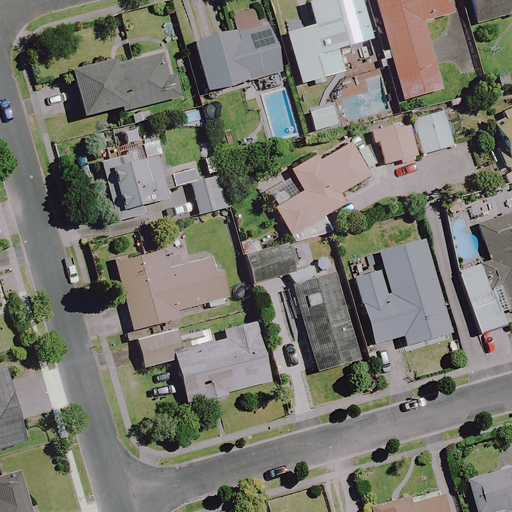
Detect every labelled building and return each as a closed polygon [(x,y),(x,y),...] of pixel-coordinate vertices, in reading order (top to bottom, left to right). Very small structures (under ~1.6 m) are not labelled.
[(372,40),(360,0),(318,0),(306,4),(312,27),(308,28),(286,34),(300,84),(342,72),(336,50),(372,40)] [(370,0),(384,52),(378,54),(381,63),(387,61),(398,102),(436,92),(426,54),(418,25),(447,17),(442,0),(370,0)] [(511,15),(511,0),(464,0),(471,26),(511,15)] [(276,75),(263,26),(249,30),(217,38),(203,42),(188,46),(201,95),(253,81),(276,75)] [(173,75),(166,77),(161,55),(117,65),(116,60),(113,60),(69,71),(75,96),(80,119),(120,109),(121,114),(182,99),(176,74),(173,75)] [(511,108),(501,113),(504,119),(493,124),(501,141),(495,144),(504,164),(506,169),(511,166),(511,108)] [(448,148),(438,112),(409,120),(418,156),(438,151),(440,151),(448,148)] [(413,158),(405,129),(394,132),(393,126),(365,134),(369,147),(373,145),(379,167),(399,162),(413,158)] [(365,179),(346,144),(316,161),(312,155),(283,171),(285,176),(259,191),(290,249),(327,228),(321,217),(341,206),(335,196),(365,179)] [(153,159),(150,149),(98,163),(112,215),(164,201),(153,159)] [(217,176),(190,185),(192,193),(196,207),(198,217),(227,209),(217,176)] [(504,314),(507,322),(511,319),(511,212),(474,226),(487,264),(458,274),(478,335),(490,331),(501,327),(498,316),(504,314)] [(446,335),(420,243),(372,256),(377,271),(350,279),(369,347),(385,342),(397,339),(400,348),(446,335)] [(289,302),(281,305),(284,316),(293,313),(309,375),(354,363),(327,262),(288,272),(281,245),(240,256),(249,288),(270,282),(283,278),(289,302)] [(122,313),(128,333),(175,321),(173,313),(204,305),(206,310),(226,305),(218,274),(212,275),(208,258),(162,270),(157,253),(110,265),(122,313)] [(194,402),(195,406),(215,401),(225,398),(224,394),(266,384),(251,323),(174,342),(171,330),(132,341),(134,350),(139,370),(171,362),(182,405),(194,402)] [(8,406),(0,375),(0,449),(19,445),(8,406)] [(511,511),(511,469),(505,472),(468,483),(476,511),(511,511)] [(0,511),(26,511),(17,477),(0,482),(0,511)] [(442,511),(439,501),(408,509),(406,503),(396,506),(373,511),(442,511)]
